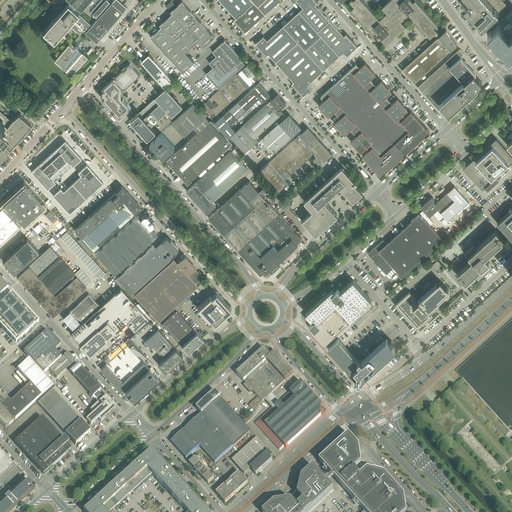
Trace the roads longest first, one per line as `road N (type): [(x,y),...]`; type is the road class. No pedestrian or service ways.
road 1 (unclassified): [(260,296),(82,87)]
road 2 (unclassified): [(64,108),(251,305)]
road 3 (unclassified): [(376,191),(201,0)]
road 4 (unclassified): [(132,413),(0,268)]
road 5 (unclassified): [(329,0),(445,128)]
road 6 (tertiary): [(152,436),(234,361),(259,326)]
road 7 (tertiary): [(250,316),(132,413)]
road 8 (tertiary): [(344,410),(230,511)]
road 9 (tertiary): [(376,191),(299,263),(274,298)]
road 10 (tertiary): [(246,511),(360,418)]
road 11 (secondary): [(410,389),(511,300)]
road 12 (secondary): [(511,280),(417,363)]
road 13 (unclassified): [(511,262),(419,345)]
